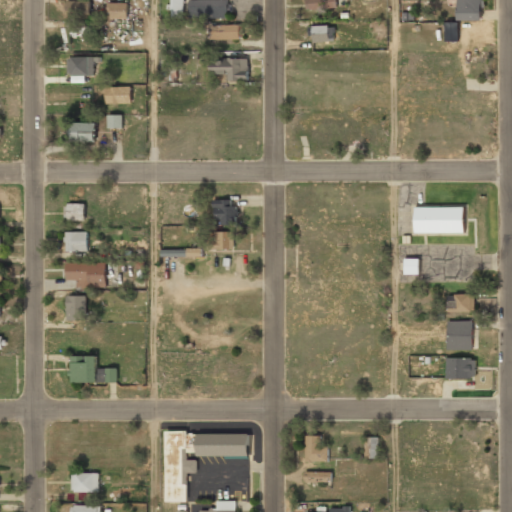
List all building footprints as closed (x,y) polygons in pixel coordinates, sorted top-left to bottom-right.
[(182,0),(170,0),(170,15),(182,15),(182,0)] [(189,0),(189,18),(228,18),(228,0),(189,0)] [(336,10),(336,0),(305,0),(305,10),(336,10)] [(483,20),(483,0),(456,0),(456,20),(483,20)] [(90,1),(65,1),(65,19),(90,19),(90,1)] [(107,20),(127,20),(127,3),(107,3),(107,20)] [(458,40),(458,24),(445,24),(445,40),(458,40)] [(209,25),(209,40),(239,40),(239,25),(209,25)] [(310,26),(310,42),(332,42),(332,26),(310,26)] [(94,58),(66,58),(66,77),(94,77),(94,58)] [(248,58),(211,58),(211,79),(248,79),(248,58)] [(130,87),(105,87),(105,104),(130,104),(130,87)] [(120,126),(119,116),(111,117),(111,126),(120,126)] [(94,124),(70,124),(70,143),(94,143),(94,124)] [(235,224),(235,200),(212,200),(212,224),(235,224)] [(64,221),(85,221),(85,203),(64,203),(64,221)] [(415,233),(465,233),(465,207),(415,207),(415,233)] [(233,231),(213,231),(213,250),(233,250),(233,231)] [(87,252),(87,233),(64,233),(64,252),(87,252)] [(202,249),(161,250),(161,257),(203,256),(202,249)] [(418,260),(404,260),(404,274),(418,274),(418,260)] [(105,263),(65,263),(65,281),(76,281),(76,289),(105,289),(105,263)] [(446,294),(446,312),(474,312),(474,294),(446,294)] [(66,322),(85,322),(85,297),(66,297),(66,322)] [(472,322),(445,322),(445,351),(472,351),(472,322)] [(69,383),(116,383),(116,370),(96,370),(96,357),(69,357),(69,383)] [(474,358),(445,358),(445,379),(474,379),(474,358)] [(166,502),(187,502),(187,473),(197,473),(197,459),(187,459),(187,453),(197,453),(197,432),(166,432),(166,502)] [(249,457),(249,435),(197,435),(197,457),(249,457)] [(328,445),(321,445),(321,435),(305,435),(305,461),(328,461),(328,445)] [(378,459),(378,436),(365,436),(365,459),(378,459)] [(305,482),(331,482),(331,472),(305,472),(305,482)] [(72,493),(99,493),(99,474),(72,474),(72,493)] [(199,511),(240,511),(236,511),(236,500),(217,501),(218,509),(200,509),(199,511)]
